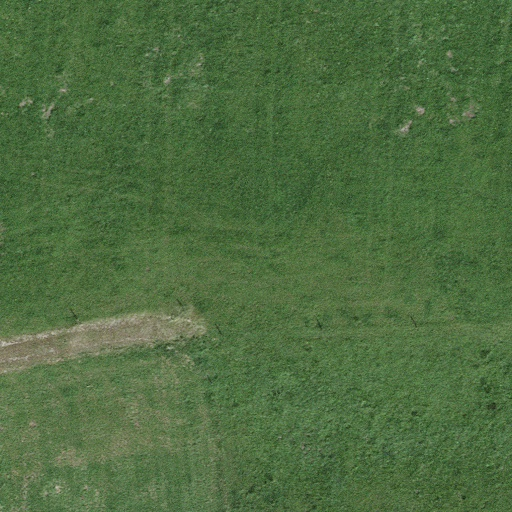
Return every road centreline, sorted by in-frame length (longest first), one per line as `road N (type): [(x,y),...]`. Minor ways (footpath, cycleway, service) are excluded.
road 1 (track): [(0,363),(188,330)]
road 2 (track): [(198,511),(188,330)]
